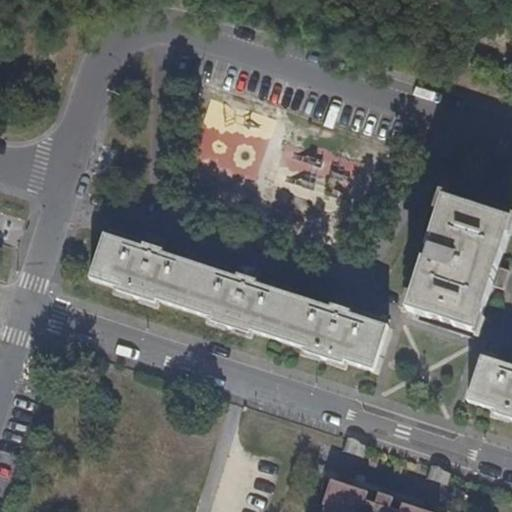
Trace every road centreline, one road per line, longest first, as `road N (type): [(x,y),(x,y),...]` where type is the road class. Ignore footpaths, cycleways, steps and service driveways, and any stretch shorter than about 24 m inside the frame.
road 1 (residential): [(68,185),(130,23),(511,142)]
road 2 (residential): [(28,311),(511,469)]
road 3 (residential): [(28,311),(68,185)]
